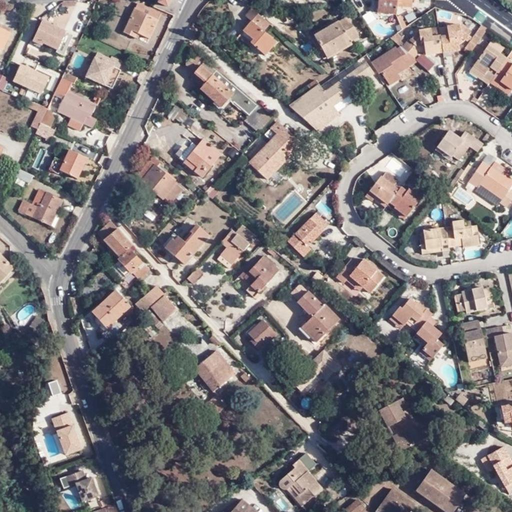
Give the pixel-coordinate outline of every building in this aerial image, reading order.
[(377,0),(377,12),(396,14),(396,5),(397,0),(377,0)] [(139,3),(136,9),(159,19),(162,14),(139,3)] [(265,20),(252,8),(245,17),(251,22),(258,28),(263,32),(270,24),(265,20)] [(151,38),(159,19),(136,9),(125,32),(136,37),(138,32),(151,38)] [(406,27),(400,15),(397,17),(402,29),(406,27)] [(359,36),(349,18),(315,37),(327,58),(352,44),(350,41),(359,36)] [(64,55),(74,36),(42,21),(33,40),(42,45),(43,42),(58,49),(56,52),(64,55)] [(263,32),(258,28),(251,22),(243,32),(253,40),(257,44),(254,47),(265,56),(275,43),(263,32)] [(434,52),(451,50),(451,47),(458,46),(457,36),(462,35),(465,38),(466,37),(469,32),(470,30),(460,22),(447,24),(448,33),(432,34),(431,27),(419,29),(411,39),(417,45),(420,41),(424,40),(426,50),(434,49),(434,52)] [(0,47),(3,49),(10,33),(0,27),(0,47)] [(474,33),(480,37),(484,32),(479,27),(474,33)] [(470,50),(480,37),(474,33),(473,34),(469,40),(465,45),(470,50)] [(503,47),(491,38),(487,44),(499,52),(503,47)] [(402,46),(414,57),(420,51),(408,40),(402,46)] [(485,86),(489,81),(505,57),(499,52),(487,44),(483,48),(478,45),(471,54),(474,57),(470,63),(472,64),(468,70),(479,78),(477,81),(485,86)] [(414,57),(402,46),(401,45),(397,48),(396,46),(372,62),(380,73),(382,72),(390,84),(402,77),(399,73),(410,65),(418,59),(414,57)] [(206,60),(196,52),(188,63),(197,70),(206,60)] [(116,76),(119,70),(123,62),(112,57),(110,61),(107,59),(107,58),(98,54),(87,77),(114,89),(119,78),(116,76)] [(25,63),(34,68),(38,61),(28,57),(25,63)] [(511,62),(505,57),(489,81),(496,86),(500,80),(511,89),(511,86),(511,62)] [(248,105),(252,100),(206,60),(197,70),(208,80),(204,84),(201,87),(222,106),(233,92),(248,105)] [(311,91),(289,106),(311,125),(332,105),(353,90),(351,87),(375,70),(368,60),(338,80),(335,75),(332,77),(320,85),(311,91)] [(410,65),(399,73),(402,77),(403,79),(414,71),(410,65)] [(126,73),(119,70),(116,76),(119,78),(114,89),(118,91),(126,73)] [(197,70),(193,74),(204,84),(208,80),(197,70)] [(56,92),(63,78),(50,72),(38,97),(25,92),(22,98),(31,101),(41,105),(48,109),(56,92)] [(78,78),(66,72),(63,78),(73,83),(75,84),(78,78)] [(69,92),(73,83),(63,78),(56,92),(66,97),(59,111),(71,117),(84,123),(87,116),(92,118),(97,106),(69,92)] [(311,91),(320,85),(316,80),(308,85),(311,91)] [(511,89),(500,80),(496,86),(507,93),(511,89)] [(66,97),(56,92),(48,109),(51,110),(58,113),(59,111),(66,97)] [(248,105),(233,92),(230,97),(250,114),(253,110),(248,105)] [(41,105),(31,101),(29,106),(38,111),(41,105)] [(271,115),(258,104),(253,110),(245,119),(258,131),(261,128),(271,115)] [(42,123),(48,109),(41,105),(38,111),(32,126),(39,129),(42,123)] [(332,105),(311,125),(318,131),(338,112),(332,105)] [(51,110),(48,109),(42,123),(51,127),(55,119),(51,110)] [(261,128),(264,130),(275,119),(271,115),(261,128)] [(96,120),(92,118),(87,116),(84,123),(71,117),(68,124),(82,131),(86,123),(93,127),(96,120)] [(268,179),(303,142),(278,120),(266,133),(272,139),(268,143),(264,140),(249,155),(253,159),(250,163),(268,179)] [(56,130),(51,127),(42,123),(39,129),(38,132),(51,139),(56,130)] [(475,149),(481,141),(465,131),(461,137),(449,129),(437,145),(444,151),(442,153),(450,159),(453,154),(460,159),(470,145),(475,149)] [(184,161),(195,171),(198,167),(187,157),(198,145),(190,138),(176,154),(184,161)] [(198,167),(195,171),(203,178),(223,154),(204,138),(198,145),(187,157),(198,167)] [(483,144),(481,141),(475,149),(478,151),(483,144)] [(435,148),(442,153),(444,151),(437,145),(435,148)] [(78,179),(88,158),(71,150),(62,171),(78,179)] [(456,164),(460,159),(453,154),(450,159),(456,164)] [(153,157),(150,160),(139,175),(144,179),(142,181),(163,199),(165,198),(171,203),(183,188),(157,166),(160,163),(153,157)] [(484,159),(470,179),(466,185),(473,190),(477,184),(479,185),(481,182),(503,197),(500,200),(507,205),(511,198),(511,187),(511,186),(511,184),(511,176),(509,174),(504,171),(503,173),(492,165),(484,159)] [(496,160),(492,165),(503,173),(504,171),(507,167),(496,160)] [(471,165),(469,164),(460,176),(462,177),(471,165)] [(31,183),(35,175),(21,168),(17,176),(31,183)] [(387,204),(393,208),(394,206),(407,215),(420,197),(408,188),(406,191),(400,186),(398,189),(393,186),(397,180),(385,172),(381,177),(382,177),(383,177),(384,178),(379,185),(376,183),(370,190),(376,195),(374,197),(386,206),(387,204)] [(381,176),(376,183),(379,185),(384,178),(383,177),(382,177),(381,177),(381,176)] [(497,204),(500,200),(503,197),(481,182),(479,185),(476,189),(497,204)] [(210,185),(206,193),(215,198),(219,190),(210,185)] [(41,190),(34,204),(38,207),(40,204),(43,205),(48,193),(41,190)] [(372,199),(374,197),(376,195),(370,190),(366,195),(372,199)] [(58,211),(60,212),(65,201),(48,193),(43,205),(40,204),(38,207),(33,217),(51,226),(58,211)] [(21,212),(33,217),(38,207),(34,204),(26,201),(21,212)] [(394,206),(393,208),(392,210),(404,218),(407,215),(394,206)] [(63,214),(60,212),(58,211),(51,226),(56,228),(63,214)] [(310,240),(313,242),(330,224),(317,212),(290,242),(305,256),(313,249),(310,246),(307,244),(310,240)] [(480,243),(479,233),(473,233),(472,224),(465,224),(464,218),(453,220),(454,229),(447,229),(447,225),(423,228),(424,236),(421,237),(422,248),(434,246),(434,245),(442,244),(442,248),(450,247),(450,245),(457,244),(456,241),(463,240),(464,243),(464,245),(480,243)] [(120,257),(133,245),(111,221),(99,232),(104,239),(105,240),(120,257)] [(229,253),(237,260),(256,236),(241,224),(236,230),(233,227),(221,241),(228,247),(231,250),(229,253)] [(186,243),(184,241),(179,237),(176,241),(174,240),(173,239),(166,248),(185,265),(210,236),(198,226),(192,232),(194,235),(186,243)] [(192,232),(184,241),(186,243),(194,235),(192,232)] [(164,246),(166,248),(173,239),(174,240),(176,241),(179,237),(175,233),(164,246)] [(234,263),(237,260),(229,253),(231,250),(228,247),(223,254),(219,259),(230,268),(234,263)] [(141,283),(152,273),(131,249),(114,265),(125,278),(132,272),(141,283)] [(0,281),(13,267),(0,254),(0,281)] [(248,288),(256,295),(279,270),(263,256),(244,277),(252,284),(248,288)] [(351,273),(364,284),(371,290),(385,274),(364,256),(358,262),(352,257),(337,274),(345,280),(348,277),(351,273)] [(203,270),(198,266),(188,277),(193,282),(203,270)] [(360,288),(364,284),(351,273),(348,277),(360,288)] [(142,312),(165,292),(158,285),(136,304),(142,312)] [(483,286),(468,289),(463,290),(463,292),(466,309),(467,311),(487,307),(486,303),(493,301),(490,286),(483,288),(483,286)] [(254,297),(256,295),(248,288),(246,290),(254,297)] [(303,307),(314,296),(309,291),(298,301),(303,307)] [(111,321),(114,325),(130,310),(113,292),(94,310),(97,314),(94,317),(95,318),(104,328),(111,321)] [(461,310),(466,309),(463,292),(458,293),(461,310)] [(178,310),(165,294),(151,307),(164,322),(178,310)] [(324,306),(314,296),(303,307),(313,317),(324,306)] [(430,354),(436,353),(443,344),(436,338),(433,336),(438,330),(433,326),(437,321),(431,316),(432,314),(426,309),(423,312),(415,306),(417,303),(410,297),(402,307),(400,305),(393,314),(405,324),(409,319),(412,315),(417,320),(415,323),(412,326),(418,331),(416,334),(421,339),(423,337),(424,335),(429,339),(427,341),(422,348),(430,354)] [(418,302),(417,303),(415,306),(423,312),(426,309),(418,302)] [(340,320),(326,304),(324,306),(313,317),(306,323),(315,332),(311,335),(317,342),(340,320)] [(36,314),(28,326),(36,331),(44,319),(36,314)] [(393,314),(391,317),(403,327),(405,324),(393,314)] [(115,325),(114,325),(111,321),(104,328),(95,318),(92,321),(105,335),(115,325)] [(479,318),(462,322),(469,360),(487,356),(479,318)] [(277,334),(263,320),(249,333),(254,339),(251,341),(264,354),(271,348),(267,343),(277,334)] [(315,344),(317,342),(311,335),(315,332),(306,323),(301,329),(315,344)] [(511,338),(511,331),(503,333),(502,325),(486,328),(487,337),(495,336),(500,361),(511,359),(511,338)] [(394,353),(388,347),(383,353),(390,358),(394,353)] [(215,390),(236,373),(217,350),(196,367),(215,390)] [(323,359),(328,355),(324,351),(293,382),(301,390),(320,372),(328,364),(323,359)] [(338,366),(328,355),(323,359),(328,364),(320,372),(326,379),(338,366)] [(247,382),(251,379),(246,373),(242,376),(247,382)] [(220,394),(206,405),(204,406),(212,416),(228,404),(220,394)] [(462,394),(458,400),(465,406),(470,401),(462,394)] [(404,397),(397,400),(401,408),(403,411),(410,408),(404,397)] [(401,450),(420,440),(416,430),(420,428),(420,427),(410,408),(403,411),(401,408),(397,400),(380,409),(389,426),(396,422),(400,420),(404,429),(400,431),(394,434),(401,450)] [(511,404),(502,406),(505,422),(511,421),(511,404)] [(43,431),(51,427),(45,412),(36,416),(43,431)] [(69,415),(54,420),(66,454),(81,449),(69,415)] [(396,422),(400,431),(404,429),(400,420),(396,422)] [(423,425),(420,427),(420,428),(416,430),(420,440),(428,436),(423,425)] [(507,487),(511,484),(511,467),(511,466),(511,465),(511,460),(505,448),(490,457),(507,487)] [(306,501),(312,496),(321,489),(307,471),(315,464),(306,453),(292,465),(295,468),(281,479),(281,480),(280,481),(280,482),(280,483),(280,484),(280,485),(281,486),(281,487),(282,487),(283,487),(284,488),(285,488),(286,488),(287,488),(288,488),(289,487),(292,485),(306,501)] [(413,489),(446,511),(448,511),(463,492),(428,467),(413,489)] [(82,472),(69,477),(72,485),(75,484),(82,503),(99,496),(92,477),(85,480),(82,472)] [(302,505),(306,501),(292,485),(289,487),(288,488),(302,505)] [(373,510),(375,511),(405,511),(412,504),(389,487),(373,510)] [(316,502),(312,496),(306,501),(302,505),(306,510),(316,502)] [(228,511),(256,511),(240,498),(228,511)] [(357,498),(343,511),(342,511),(356,511),(364,505),(357,498)]
